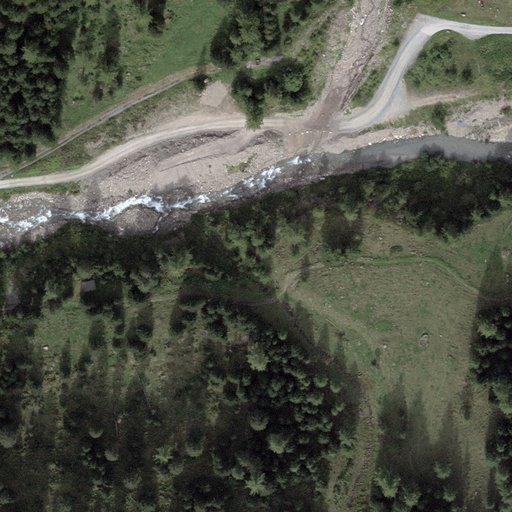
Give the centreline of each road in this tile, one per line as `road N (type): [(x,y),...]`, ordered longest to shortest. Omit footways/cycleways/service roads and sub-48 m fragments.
road 1 (unclassified): [(0,184),(78,175),(142,143),(219,126),(354,123),(379,107),(420,32),(448,24),(511,30)]
road 2 (track): [(0,175),(188,76)]
